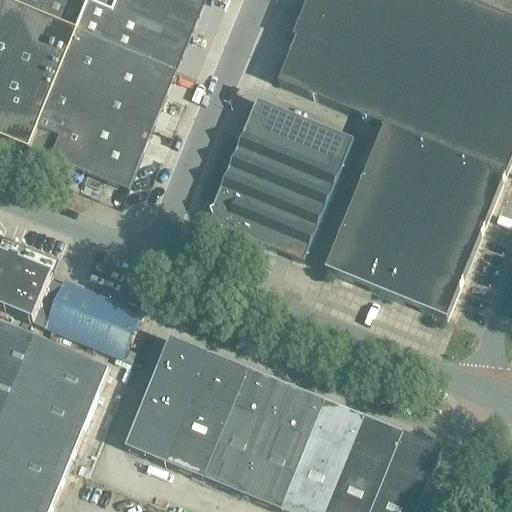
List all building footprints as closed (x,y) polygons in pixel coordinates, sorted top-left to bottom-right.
[(12,0),(10,7),(77,34),(88,5),(113,16),(119,0),(12,0)] [(88,5),(77,34),(177,76),(207,0),(119,0),(113,16),(88,5)] [(326,274),(387,299),(447,324),(511,165),(511,23),(454,0),(309,0),(306,10),(308,15),(305,23),(300,25),(294,38),(296,39),(297,42),(297,43),(291,59),(290,59),(278,88),(385,131),(326,274)] [(0,141),(29,154),(29,153),(38,131),(53,137),(60,140),(51,163),(129,194),(138,171),(138,170),(173,85),(177,76),(77,34),(10,7),(10,8),(0,3),(0,141)] [(353,145),(258,106),(208,227),(304,266),(353,145)] [(53,137),(38,131),(29,153),(44,159),(53,137)] [(0,313),(47,333),(66,285),(65,285),(62,290),(51,285),(53,280),(20,266),(21,265),(20,262),(13,259),(10,260),(10,262),(0,258),(0,313)] [(66,285),(47,333),(85,348),(104,301),(102,300),(83,292),(82,296),(75,294),(77,290),(66,285)] [(85,348),(122,363),(142,316),(137,314),(136,317),(123,312),(124,309),(104,301),(85,348)] [(0,511),(52,511),(108,376),(0,331),(0,511)] [(159,371),(126,452),(164,468),(209,360),(171,344),(159,371)] [(209,360),(164,468),(203,484),(248,375),(209,360)] [(248,375),(203,484),(271,511),(283,511),(326,407),(248,375)] [(326,407),(283,511),(328,511),(364,423),(326,407)] [(364,423),(328,511),(373,511),(404,439),(364,423)] [(404,439),(373,511),(419,511),(432,483),(431,483),(443,455),(404,439)]
